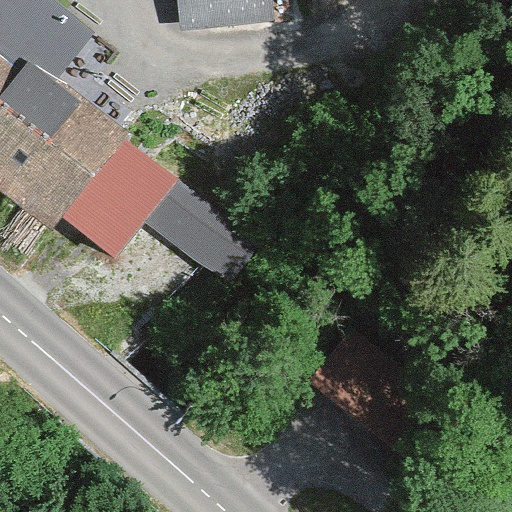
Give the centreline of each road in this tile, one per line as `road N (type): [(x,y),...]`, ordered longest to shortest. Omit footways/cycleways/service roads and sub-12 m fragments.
road 1 (primary): [(240,511),(0,303)]
road 2 (track): [(237,508),(290,471),(325,472),(383,511)]
